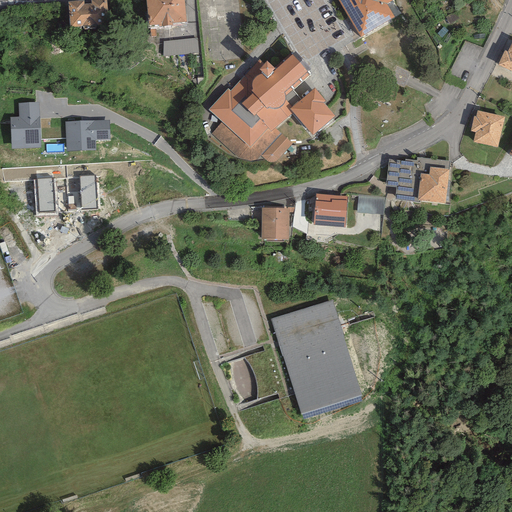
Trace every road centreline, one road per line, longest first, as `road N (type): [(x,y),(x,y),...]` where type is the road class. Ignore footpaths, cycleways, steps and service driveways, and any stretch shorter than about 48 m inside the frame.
road 1 (residential): [(511,12),(490,62),(447,122),(419,141),(319,186),(160,209),(42,284)]
road 2 (track): [(245,446),(233,458),(77,511)]
